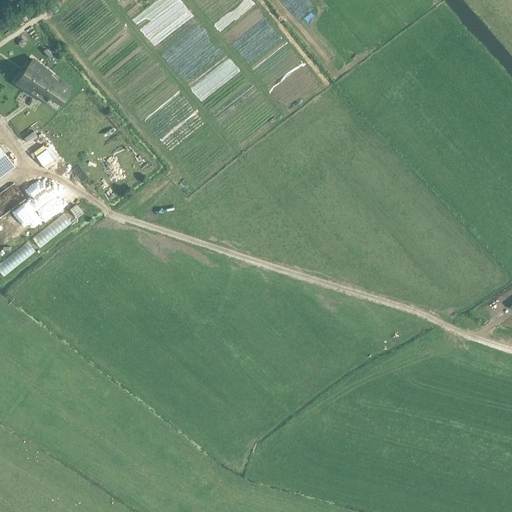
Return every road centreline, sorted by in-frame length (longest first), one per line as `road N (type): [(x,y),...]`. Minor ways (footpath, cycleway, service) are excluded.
road 1 (track): [(477,340),(421,308),(102,209),(24,164)]
road 2 (track): [(511,256),(323,0)]
